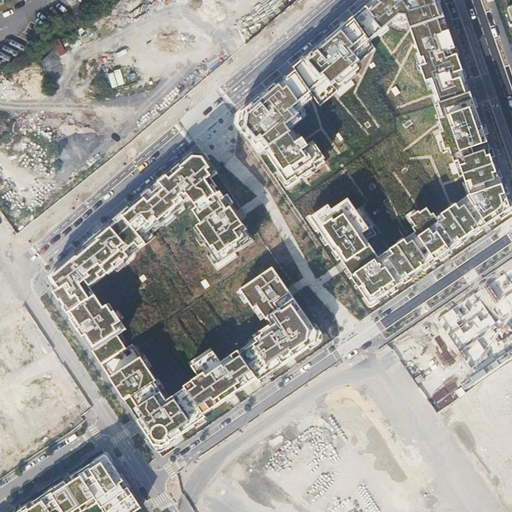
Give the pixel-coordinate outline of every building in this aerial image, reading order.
[(376,0),(241,115),(239,126),(260,156),(267,151),(288,183),(297,177),(299,180),(317,168),(315,165),(325,158),(314,142),(309,146),(304,139),(301,141),(294,131),(292,132),(287,125),(306,110),(301,104),(312,94),(321,106),(358,74),(353,68),(375,49),(371,42),(396,20),(398,23),(400,24),(403,24),(409,22),(421,59),(425,58),(427,65),(421,67),(429,89),(432,88),(434,94),(432,95),(435,105),(444,132),(441,134),(447,151),(450,150),(460,177),(464,176),(471,196),(450,210),(437,219),(435,214),(432,216),(428,209),(421,214),(420,212),(411,218),(416,227),(414,229),(417,233),(399,246),(390,251),(388,248),(377,255),(367,240),(376,234),(372,228),(374,226),(362,208),(357,212),(349,200),(333,211),(329,206),(312,218),(371,305),(440,258),(438,254),(444,250),(446,254),(483,228),(481,225),(486,221),(488,225),(511,209),(438,0),(376,0)] [(511,0),(510,0),(511,3),(511,4),(500,8),(507,31),(511,29),(511,0)] [(54,46),(58,55),(65,51),(60,43),(54,46)] [(41,60),(47,66),(56,59),(50,53),(41,60)] [(316,331),(272,266),(235,291),(249,310),(252,307),(262,321),(264,320),(269,326),(259,333),(261,335),(255,339),(257,342),(240,353),(232,341),(229,343),(226,352),(226,356),(228,359),(223,362),(213,348),(191,363),(198,374),(181,385),(185,392),(171,401),(157,381),(154,382),(147,370),(151,367),(135,343),(128,348),(119,335),(123,332),(118,324),(121,322),(107,304),(101,307),(85,286),(101,274),(102,276),(144,240),(154,234),(149,226),(182,203),(181,201),(189,196),(196,206),(191,209),(199,220),(188,228),(217,269),(258,240),(221,184),(213,189),(211,185),(215,182),(210,175),(216,171),(205,155),(195,155),(47,281),(102,365),(160,453),(198,428),(200,431),(208,426),(203,418),(227,402),(229,405),(239,398),(237,395),(258,379),(260,383),(313,344),(316,331)] [(511,348),(511,268),(434,321),(473,375),(511,348)] [(402,360),(421,347),(413,334),(393,348),(402,360)] [(0,338),(0,404),(17,430),(61,402),(52,388),(43,393),(6,335),(0,338)] [(125,511),(136,504),(104,457),(47,494),(17,511),(83,511),(95,503),(102,511),(125,511)] [(279,511),(221,471),(192,511),(279,511)]
